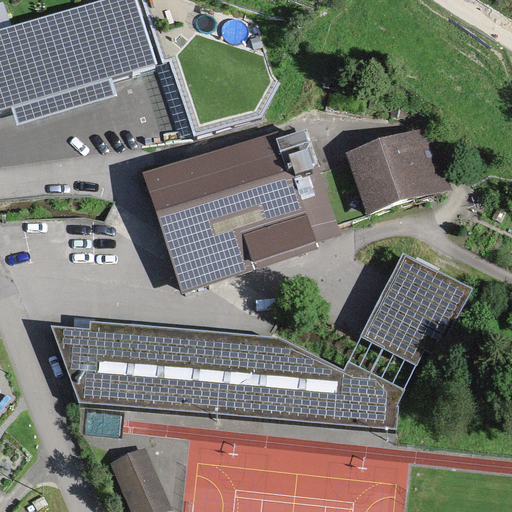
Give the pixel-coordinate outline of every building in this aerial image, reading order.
[(157,68),(136,0),(117,0),(12,33),(3,3),(0,3),(0,118),(13,114),(18,131),(116,101),(110,83),(157,68)] [(278,138),(143,182),(183,302),(319,257),(316,249),(342,241),(307,134),(280,142),(278,138)] [(423,134),(347,159),(367,223),(452,195),(436,145),(427,147),(423,134)] [(415,264),(403,258),(361,342),(417,370),(424,355),(438,361),(473,294),(438,276),(440,271),(417,260),(415,264)] [(90,337),(51,334),(79,410),(397,435),(399,412),(397,411),(405,395),(349,368),(344,377),(280,345),(91,330),(90,337)] [(167,511),(142,456),(106,472),(123,511),(167,511)]
